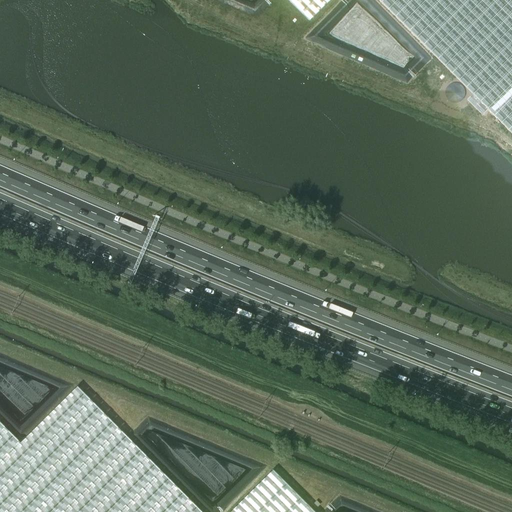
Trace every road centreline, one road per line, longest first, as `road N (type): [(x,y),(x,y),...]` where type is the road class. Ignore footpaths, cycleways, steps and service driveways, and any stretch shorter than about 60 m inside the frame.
road 1 (motorway): [(511,383),(0,172)]
road 2 (motorway): [(0,206),(511,415)]
